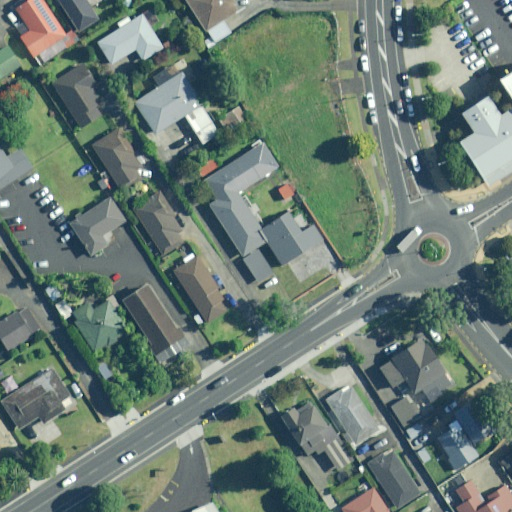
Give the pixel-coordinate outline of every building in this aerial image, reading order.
[(53,48),(82,29),(63,0),(39,0),(27,8),(53,48)] [(91,0),(99,14),(120,2),(122,0),(91,0)] [(176,0),(167,6),(197,53),(260,13),(258,0),(176,0)] [(141,49),(140,46),(127,24),(78,52),(92,77),(120,61),(125,70),(147,58),(141,49)] [(255,35),(228,51),(255,96),(283,79),(255,35)] [(0,50),(0,78),(21,65),(8,45),(0,50)] [(86,112),(101,102),(90,86),(95,83),(82,63),(51,84),(81,128),(91,121),(86,112)] [(203,142),(185,114),(187,113),(175,94),(181,90),(166,66),(146,78),(155,91),(120,112),(141,144),(169,126),(186,153),(203,142)] [(511,70),(485,88),(511,129),(511,70)] [(323,105),(315,93),(289,110),(296,121),(323,105)] [(262,111),(255,99),(248,104),(254,115),(262,111)] [(443,146),(468,185),(511,156),(511,135),(499,116),(488,123),(474,102),(448,119),(459,136),(443,146)] [(223,114),(212,120),(224,143),(235,137),(223,114)] [(102,132),(73,150),(104,198),(132,180),(102,132)] [(280,165),(276,166),(284,194),(324,182),(316,154),(302,158),(298,145),(276,151),(280,165)] [(6,156),(0,146),(0,189),(33,169),(20,148),(6,156)] [(252,251),(219,202),(261,176),(246,152),(204,178),(197,168),(180,179),(190,193),(199,207),(189,213),(226,268),(252,251)] [(142,201),(114,219),(144,265),(171,247),(142,201)] [(110,229),(95,205),(47,233),(64,260),(68,258),(72,265),(92,253),(87,244),(110,229)] [(272,273),(257,250),(243,259),(258,282),(272,273)] [(183,263),(155,280),(189,334),(217,317),(183,263)] [(184,334),(142,271),(116,288),(158,351),(184,334)] [(60,295),(53,286),(45,292),(52,301),(60,295)] [(112,310),(118,306),(112,297),(91,309),(84,298),(68,307),(63,299),(54,305),(64,319),(70,315),(93,353),(126,334),(112,310)] [(40,331),(25,306),(0,321),(0,340),(7,352),(40,331)] [(434,391),(415,363),(404,347),(362,376),(379,400),(390,392),(403,412),(434,391)] [(69,395),(51,369),(0,403),(19,431),(38,418),(43,425),(74,403),(69,395)] [(334,392),(308,408),(337,452),(362,436),(334,392)] [(499,430),(481,396),(451,413),(455,420),(448,424),(451,430),(437,438),(454,470),(476,458),(470,446),(499,430)] [(389,406),(370,418),(390,450),(409,438),(389,406)] [(324,444),(296,407),(261,433),(288,470),(304,458),(320,481),(331,473),(315,450),(324,444)] [(422,431),(415,422),(405,430),(412,439),(422,431)] [(511,511),(511,446),(493,467),(511,484),(511,490),(508,487),(500,496),(511,507),(511,511)] [(371,455),(347,470),(374,511),(392,511),(404,505),(371,455)] [(437,498),(447,511),(446,511),(501,511),(491,495),(468,510),(454,487),(437,498)] [(368,511),(358,495),(331,511),(368,511)] [(207,511),(199,500),(181,511),(207,511)]
